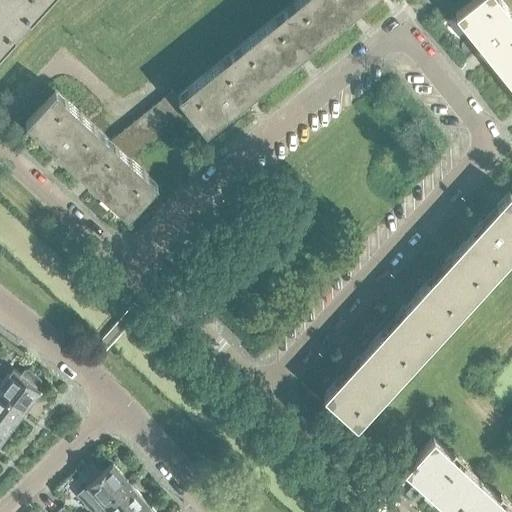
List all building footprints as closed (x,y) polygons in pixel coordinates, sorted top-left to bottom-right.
[(0,0),(0,4),(22,24),(44,0),(0,0)] [(295,0),(285,9),(313,43),(366,0),(295,0)] [(498,66),(511,54),(511,12),(502,0),(469,0),(455,12),(498,66)] [(0,49),(22,24),(0,4),(0,49)] [(285,9),(231,52),(260,86),(313,43),(285,9)] [(260,86),(231,52),(178,95),(189,109),(206,130),(260,86)] [(511,54),(498,66),(511,83),(511,54)] [(75,168),(106,134),(55,89),(24,122),(75,168)] [(173,89),(163,97),(178,117),(189,109),(178,95),(173,89)] [(163,97),(153,105),(169,125),(178,117),(163,97)] [(169,125),(153,105),(143,113),(159,133),(169,125)] [(143,113),(133,122),(149,141),(159,133),(143,113)] [(149,141),(133,122),(123,130),(139,149),(149,141)] [(123,130),(111,139),(130,156),(139,149),(123,130)] [(111,139),(106,134),(75,168),(127,215),(156,181),(130,156),(111,139)] [(463,241),(495,271),(511,252),(511,192),(509,190),(463,241)] [(463,241),(416,291),(449,321),(495,271),(463,241)] [(449,321),(416,291),(370,342),(402,372),(449,321)] [(402,372),(370,342),(323,393),(356,423),(402,372)] [(0,392),(23,410),(40,389),(36,387),(40,381),(40,378),(28,369),(24,369),(20,374),(12,368),(2,380),(0,378),(0,392)] [(0,424),(8,431),(23,410),(0,392),(0,424)] [(450,510),(480,478),(433,435),(403,467),(423,485),(422,487),(430,494),(431,493),(450,510)] [(103,505),(130,481),(112,461),(85,485),(103,505)] [(511,511),(511,507),(480,478),(450,510),(452,511),(511,511)] [(134,511),(147,501),(130,481),(103,505),(109,511),(134,511)] [(157,511),(147,501),(134,511),(157,511)]
